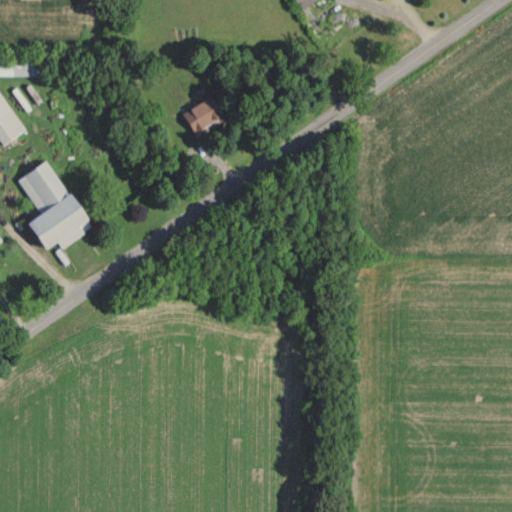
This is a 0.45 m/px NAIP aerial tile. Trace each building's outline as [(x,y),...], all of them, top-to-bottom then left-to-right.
[(292,0),(298,9),(313,0),(292,0)] [(44,56),(0,56),(0,74),(44,74),(44,56)] [(0,142),(22,128),(0,93),(0,142)] [(209,93),(178,109),(193,137),(224,120),(209,93)] [(44,157),(14,176),(35,212),(22,220),(38,248),(53,239),(57,246),(86,228),(44,157)]
